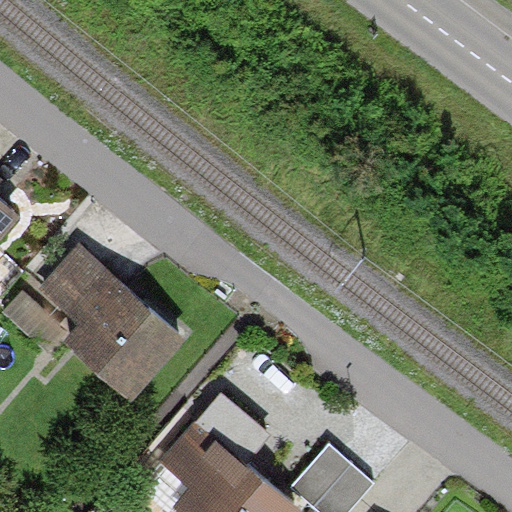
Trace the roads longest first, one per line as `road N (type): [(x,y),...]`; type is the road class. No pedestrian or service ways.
road 1 (residential): [(511,491),(0,92)]
road 2 (tertiary): [(404,0),(511,82)]
